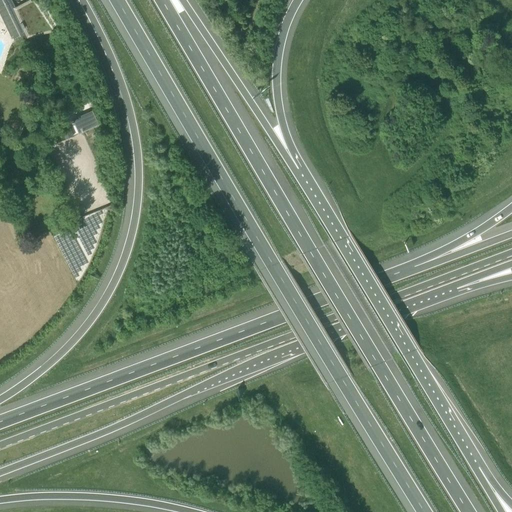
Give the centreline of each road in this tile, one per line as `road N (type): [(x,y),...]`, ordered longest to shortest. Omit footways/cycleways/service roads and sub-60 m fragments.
road 1 (motorway): [(471,511),(160,0)]
road 2 (motorway): [(117,0),(423,511)]
road 3 (primary): [(0,444),(511,251)]
road 4 (motorway): [(0,473),(260,358),(456,285)]
road 5 (motorway): [(80,0),(127,100),(136,214),(121,265),(91,319),(55,359),(0,399)]
road 6 (motorway): [(413,266),(0,422)]
road 7 (motorway): [(475,468),(294,169)]
road 8 (motorway): [(294,169),(182,0)]
road 9 (motorway): [(0,501),(115,500),(184,511)]
road 10 (track): [(36,0),(91,102),(67,116),(79,145)]
road 11 (motorway): [(294,169),(277,70),(298,0)]
